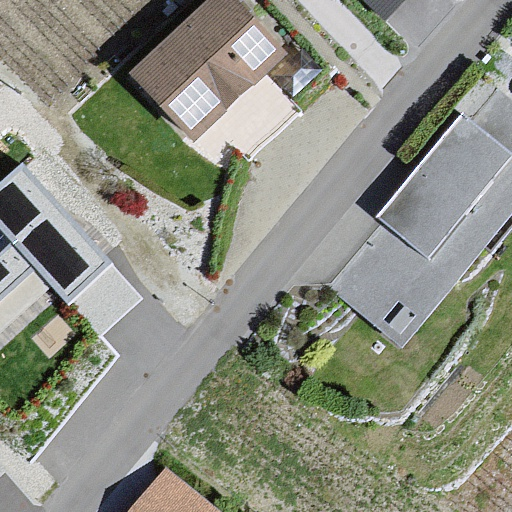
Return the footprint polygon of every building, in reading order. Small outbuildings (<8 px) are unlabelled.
[(234,0),(210,0),(129,74),(189,139),(283,54),(234,0)] [(362,0),(383,20),(402,0),(362,0)] [(511,27),(498,44),(511,55),(511,27)] [(383,226),(330,288),(399,346),(511,213),(511,99),(503,91),(475,124),(464,114),(374,218),(383,226)] [(107,263),(18,164),(0,180),(0,292),(30,266),(63,303),(107,263)] [(107,263),(63,303),(97,340),(141,301),(107,263)] [(219,511),(169,469),(130,511),(219,511)]
